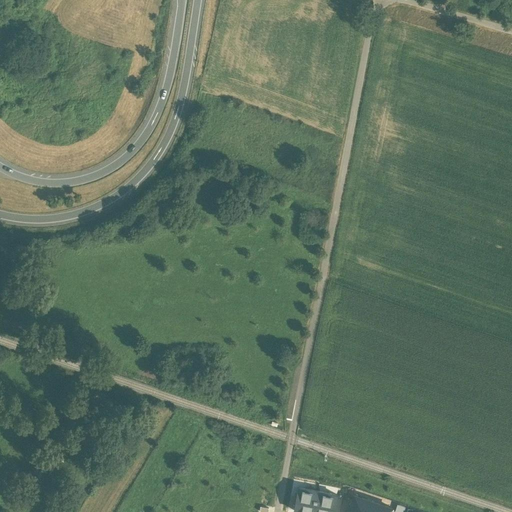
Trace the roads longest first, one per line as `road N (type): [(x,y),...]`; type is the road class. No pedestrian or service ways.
road 1 (track): [(277,511),(375,0)]
road 2 (motorway): [(0,213),(70,214),(113,196),(146,169),(181,92),(197,0)]
road 3 (motorway): [(180,0),(163,94),(115,164),(42,182),(0,164)]
